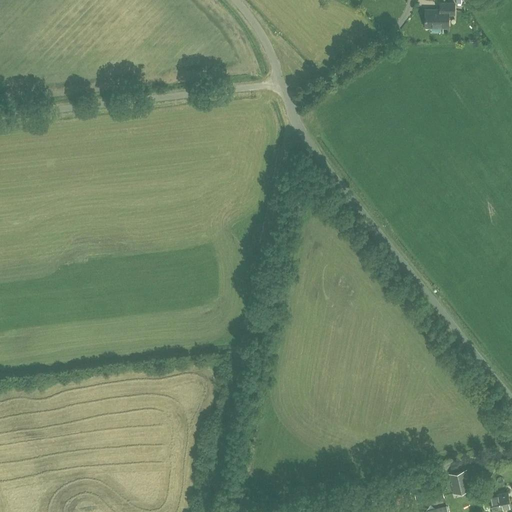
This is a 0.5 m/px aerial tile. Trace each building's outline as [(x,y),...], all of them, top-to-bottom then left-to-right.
[(454,13),(454,3),(440,3),(440,10),(425,10),(425,27),(449,27),(449,13),(454,13)] [(453,493),(472,489),(467,469),(449,474),(453,493)] [(417,504),(445,497),(442,487),(415,494),(417,504)] [(398,509),(414,505),(410,491),(395,495),(398,509)] [(494,510),(511,506),(508,491),(490,495),(494,510)]
